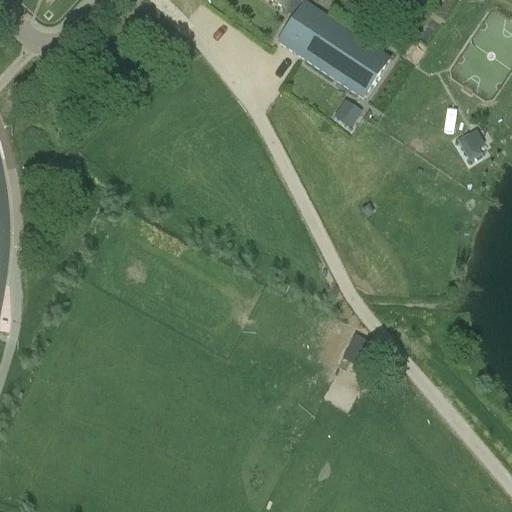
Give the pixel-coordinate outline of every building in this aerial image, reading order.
[(296,17),(302,8),(292,1),(293,0),(266,0),(285,12),(286,10),(286,11),(286,10),(296,17)] [(363,101),(389,61),(304,4),(302,8),(296,17),(277,44),(363,101)] [(359,117),(344,107),(336,119),(350,129),(359,117)] [(479,157),(472,138),(460,142),(468,162),(479,157)] [(370,345),(356,337),(342,362),(358,370),(357,373),(363,376),(367,366),(361,362),(370,345)] [(338,377),(327,402),(351,412),(362,388),(338,377)]
